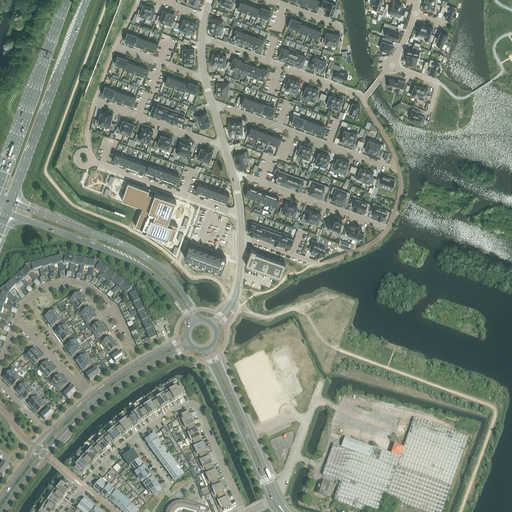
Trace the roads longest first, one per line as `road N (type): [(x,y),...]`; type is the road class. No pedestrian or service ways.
road 1 (tertiary): [(199,319),(178,286),(135,250),(11,201)]
road 2 (tertiary): [(7,213),(140,265),(192,322)]
road 3 (primary): [(11,201),(85,0)]
road 4 (residential): [(211,102),(398,171)]
road 5 (primary): [(65,0),(0,178)]
road 6 (residential): [(135,437),(194,403),(245,511)]
road 7 (residential): [(364,97),(201,36)]
road 8 (residential): [(231,172),(387,228)]
road 9 (residential): [(17,321),(39,290),(84,284),(114,307),(133,347)]
road 10 (tertiary): [(204,350),(275,499)]
road 11 (tertiary): [(275,499),(211,347)]
road 12 (residential): [(91,161),(240,215)]
road 13 (unclassified): [(2,511),(36,461),(94,402)]
road 14 (unclassified): [(90,398),(43,443),(0,503)]
road 15 (residential): [(99,102),(224,147)]
